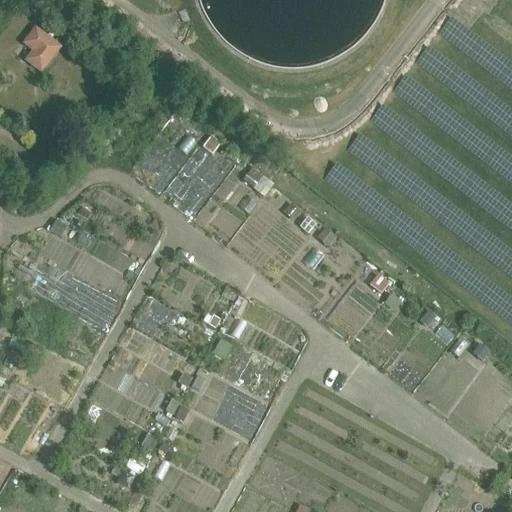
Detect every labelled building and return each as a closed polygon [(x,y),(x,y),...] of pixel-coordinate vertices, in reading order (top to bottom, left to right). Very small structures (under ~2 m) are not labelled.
[(29,63),(43,77),(67,53),(43,28),(27,44),(37,54),(29,63)] [(207,150),(219,159),(228,149),(216,139),(207,150)] [(68,216),(55,226),(67,242),(80,232),(68,216)] [(61,266),(72,246),(61,240),(42,274),(65,287),(73,273),(61,266)] [(152,436),(146,449),(157,454),(163,440),(152,436)] [(146,511),(147,511),(153,496),(145,493),(139,509),(146,511)]
